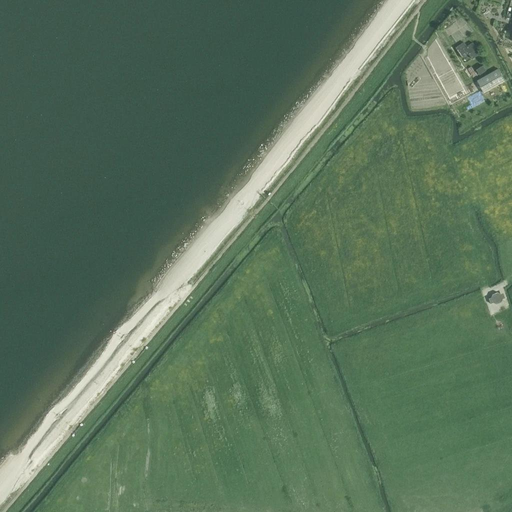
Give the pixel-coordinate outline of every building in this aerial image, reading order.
[(451,44),(467,37),(462,27),(446,35),(451,44)] [(467,47),(463,42),(455,48),(461,58),(466,55),(469,60),(479,53),(473,44),(467,47)] [(483,66),(476,70),(480,75),(486,71),(483,66)] [(468,69),(465,71),(470,79),(473,76),(473,77),(476,75),(471,67),(468,69)] [(498,70),(477,81),(484,93),(504,81),(498,70)] [(491,297),(489,298),(491,304),(493,303),(497,304),(502,302),(503,299),(505,298),(503,293),(501,294),(498,292),(493,294),(491,297)]
